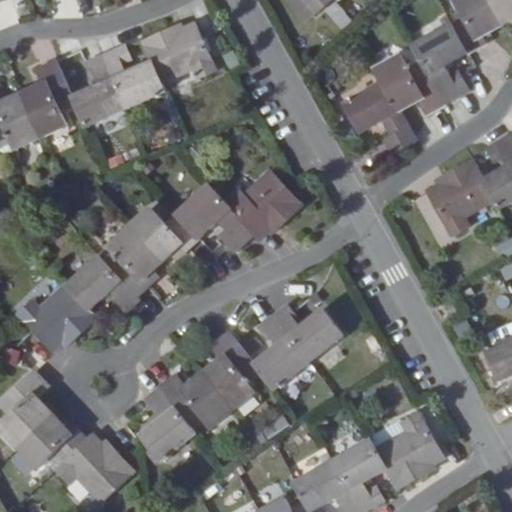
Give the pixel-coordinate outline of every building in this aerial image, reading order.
[(307,0),(319,12),(332,0),(307,0)] [(511,0),(456,0),(466,16),(416,45),(425,61),(411,69),(403,56),(378,70),(385,82),(348,104),(365,134),(386,122),(395,137),(387,141),(396,155),(418,142),(403,114),(423,102),(431,116),(472,93),(464,79),(458,82),(450,67),(490,44),(487,39),(511,24),(511,0)] [(333,2),(322,12),(336,28),(347,18),(333,2)] [(178,26),(145,41),(154,63),(164,85),(197,70),(201,80),(219,71),(198,23),(180,31),(178,26)] [(90,128),(168,93),(164,85),(154,63),(130,75),(125,66),(128,64),(122,50),(88,66),(94,79),(96,78),(100,88),(76,99),(79,106),(90,128)] [(76,99),(60,63),(39,71),(45,85),(3,104),(0,97),(0,152),(2,152),(0,148),(0,141),(13,136),(19,151),(71,127),(65,113),(79,106),(76,99)] [(498,200),(503,211),(511,205),(511,138),(495,148),(502,161),(505,159),(511,169),(488,183),(475,160),(444,177),(446,181),(429,191),(454,237),(472,227),(466,217),(498,200)] [(240,189),(226,203),(257,234),(262,240),(275,227),(279,232),(305,206),(272,172),(247,197),(240,189)] [(226,203),(210,187),(178,216),(201,240),(219,224),(231,236),(226,241),(238,252),(257,234),(226,203)] [(152,209),(132,228),(165,264),(181,249),(186,254),(201,240),(178,216),(167,226),(152,209)] [(165,264),(132,228),(110,249),(126,266),(117,273),(140,298),(154,284),(149,279),(165,264)] [(511,236),(494,245),(501,260),(511,255),(511,236)] [(117,273),(103,257),(70,288),(92,312),(114,292),(121,300),(117,302),(127,313),(142,300),(140,298),(117,273)] [(70,288),(68,287),(44,310),(36,302),(20,315),(55,352),(69,339),(72,342),(99,318),(92,312),(70,288)] [(465,312),(456,295),(439,303),(448,320),(465,312)] [(291,306),(276,318),(313,364),(347,337),(327,310),(304,328),(298,320),(300,319),(291,306)] [(313,364),(276,318),(261,329),(270,341),(273,339),(281,347),(257,365),(264,373),(279,391),(313,364)] [(223,359),(207,373),(238,413),(261,396),(251,383),(264,373),(257,365),(232,332),(214,347),(223,359)] [(511,341),(488,352),(501,383),(511,378),(511,341)] [(18,365),(18,348),(3,348),(3,365),(18,365)] [(0,427),(20,448),(55,416),(40,400),(52,389),(37,372),(1,404),(12,416),(0,427)] [(162,389),(194,429),(206,420),(215,432),(238,413),(207,373),(186,388),(177,377),(162,389)] [(194,429),(162,389),(146,401),(155,414),(159,411),(165,418),(143,436),(162,461),(197,434),(194,429)] [(409,430),(378,448),(389,469),(400,489),(431,473),(428,468),(446,459),(421,413),(404,422),(409,430)] [(69,433),(55,416),(20,448),(39,469),(57,453),(66,464),(89,443),(75,428),(69,433)] [(66,464),(58,471),(71,485),(79,477),(104,504),(138,473),(114,446),(109,450),(96,436),(89,443),(66,464)] [(373,440),(335,461),(362,511),(363,511),(381,503),(373,489),(370,491),(365,482),(389,469),(373,440)] [(362,511),(335,461),(296,483),(308,505),(312,511),(313,511),(338,498),(342,507),(339,508),(341,511),(362,511)] [(295,511),(288,498),(264,511),(312,511),(308,505),(295,511)]
